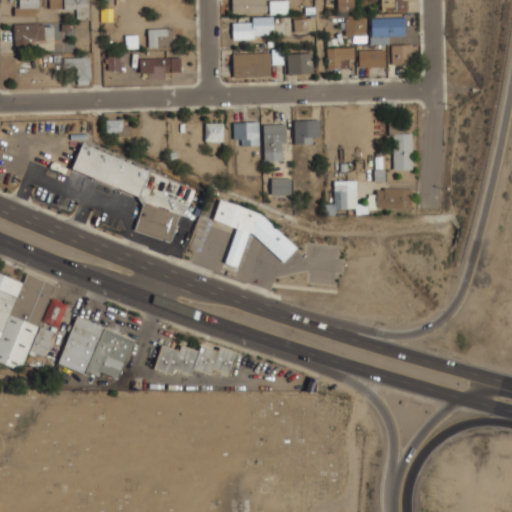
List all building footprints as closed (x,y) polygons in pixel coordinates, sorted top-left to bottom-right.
[(39,0),(19,0),(19,3),(14,3),(14,15),(39,15),(39,0)] [(88,0),(48,0),(48,9),(76,8),(77,18),(89,18),(88,0)] [(265,12),(265,0),(231,0),(231,12),(265,12)] [(269,14),(288,14),(288,0),(269,1),(269,14)] [(354,9),(354,0),(337,0),(337,9),(354,9)] [(407,0),(381,0),(381,10),(407,10),(407,0)] [(371,16),(371,39),(405,39),(405,16),(371,16)] [(314,17),(293,17),(293,30),(314,30),(314,17)] [(343,17),(343,39),(365,39),(365,17),(343,17)] [(233,37),(253,37),(253,21),(233,21),(233,37)] [(14,22),(14,46),(34,46),(34,36),(53,36),(53,22),(14,22)] [(147,46),(172,46),(172,27),(147,27),(147,46)] [(126,48),(137,48),(137,36),(125,36),(126,48)] [(413,43),(391,43),(391,63),(413,63),(413,43)] [(354,67),(354,46),(326,46),(326,67),(354,67)] [(385,47),(357,47),(357,66),(385,66),(385,47)] [(272,76),(271,62),(282,62),(282,49),(232,50),(232,77),(272,76)] [(312,51),(287,51),(287,73),(312,73),(312,51)] [(107,68),(120,68),(120,54),(107,54),(107,68)] [(90,83),(90,55),(66,55),(66,66),(75,66),(75,83),(90,83)] [(180,74),(180,56),(138,56),(139,74),(180,74)] [(130,126),(123,126),(123,117),(107,117),(107,135),(130,135),(130,126)] [(293,118),(293,142),(319,142),(319,118),(293,118)] [(259,145),(259,120),(233,120),(233,145),(259,145)] [(204,140),(223,140),(223,121),(204,121),(204,140)] [(263,123),(263,159),(286,159),(286,123),(263,123)] [(412,169),(412,124),(391,124),(391,169),(412,169)] [(151,167),(81,141),(70,170),(140,196),(151,167)] [(270,193),(290,193),(290,177),(270,177),(270,193)] [(334,207),(355,207),(355,212),(366,212),(366,203),(357,203),(357,179),(334,179),(334,207)] [(410,187),(376,187),(376,207),(410,207),(410,187)] [(236,226),(225,262),(238,266),(248,232),(254,234),(283,261),(295,249),(296,245),(260,210),(214,196),(208,217),(236,226)] [(135,231),(172,239),(179,210),(141,202),(135,231)] [(53,283),(26,274),(23,282),(0,273),(0,362),(22,371),(53,283)] [(58,327),(67,304),(51,298),(42,321),(58,327)] [(133,338),(75,317),(58,363),(97,377),(99,371),(119,378),(133,338)] [(52,332),(38,327),(30,351),(44,356),(52,332)] [(154,369),(172,375),(173,369),(191,374),(192,370),(211,375),(212,370),(231,375),(238,353),(219,347),(218,350),(200,345),(199,350),(181,345),(179,350),(161,345),(154,369)]
